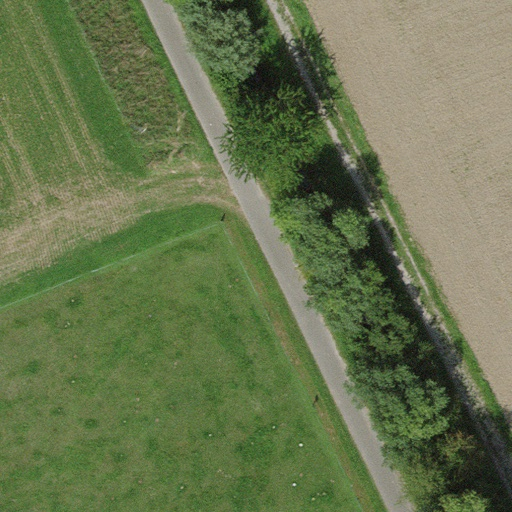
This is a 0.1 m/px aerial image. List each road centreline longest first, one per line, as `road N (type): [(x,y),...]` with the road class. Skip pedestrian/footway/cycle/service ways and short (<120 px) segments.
road 1 (track): [(424,511),(180,0)]
road 2 (track): [(282,0),(511,472)]
